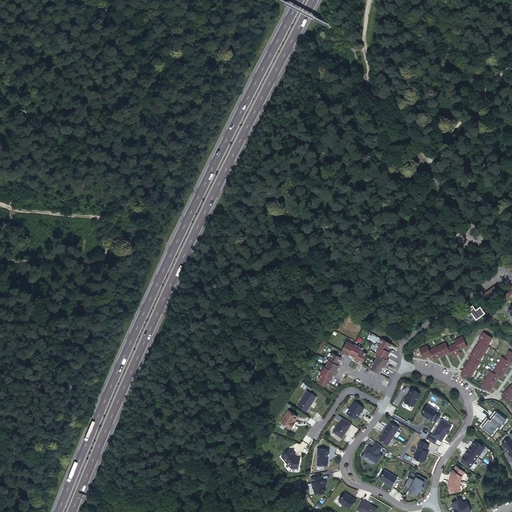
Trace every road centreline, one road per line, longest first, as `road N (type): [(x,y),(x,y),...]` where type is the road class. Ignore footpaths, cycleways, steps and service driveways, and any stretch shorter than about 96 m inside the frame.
road 1 (trunk): [(73,511),(204,205),(314,0)]
road 2 (trunk): [(299,0),(148,304),(58,511)]
road 3 (track): [(425,166),(347,223),(309,288),(268,331),(255,370),(260,405),(223,456),(146,453),(114,511)]
road 4 (track): [(249,0),(215,91),(161,176),(98,217),(0,204)]
road 5 (residential): [(402,367),(404,342),(505,269)]
